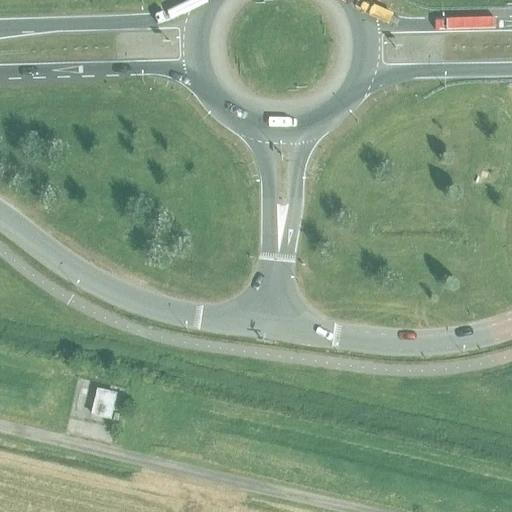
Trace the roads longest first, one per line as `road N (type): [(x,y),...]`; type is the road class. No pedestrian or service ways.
road 1 (track): [(0,425),(360,511)]
road 2 (secondary): [(0,216),(112,295),(185,319),(270,329)]
road 3 (secondary): [(270,329),(423,344),(511,326)]
road 4 (trunk): [(201,20),(0,27)]
road 5 (trunk): [(0,72),(201,70)]
road 6 (trunk): [(511,23),(404,25),(358,16)]
road 7 (trunk): [(360,74),(511,69)]
